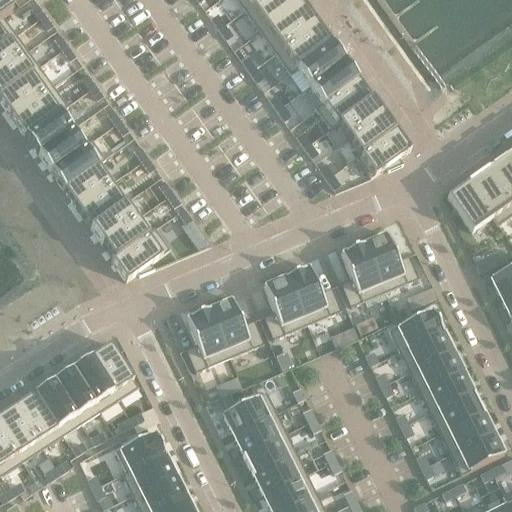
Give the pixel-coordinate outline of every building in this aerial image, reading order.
[(0,0),(0,24),(4,22),(12,16),(0,0)] [(233,0),(246,18),(270,0),(233,0)] [(296,0),(270,0),(246,18),(261,38),(303,8),(296,0)] [(303,8),(261,38),(276,59),(318,29),(303,8)] [(39,10),(33,15),(40,25),(46,20),(39,10)] [(46,20),(40,25),(46,34),(53,30),(46,20)] [(218,20),(211,24),(218,33),(224,29),(218,20)] [(3,22),(0,24),(0,51),(16,40),(3,22)] [(224,29),(218,33),(225,43),(232,39),(224,29)] [(318,29),(276,59),(290,80),(298,74),(332,50),(318,29)] [(16,40),(0,51),(0,78),(29,58),(16,40)] [(62,42),(55,46),(62,56),(69,51),(62,42)] [(332,50),(298,74),(311,92),(345,67),(332,50)] [(69,51),(62,56),(69,65),(75,61),(69,51)] [(29,58),(0,78),(0,105),(0,106),(42,76),(29,58)] [(249,63),(242,67),(249,76),(255,72),(249,63)] [(345,67),(311,92),(323,109),(358,85),(345,67)] [(255,72),(249,76),(256,86),(262,82),(255,72)] [(42,76),(0,106),(13,124),(55,94),(42,76)] [(90,81),(83,85),(90,95),(97,91),(90,81)] [(323,109),(316,115),(330,135),(338,130),(372,105),(358,85),(323,109)] [(97,91),(90,95),(97,105),(103,100),(97,91)] [(55,94),(13,124),(26,142),(60,118),(68,112),(55,94)] [(276,101),(270,106),(276,115),(283,110),(276,101)] [(372,105),(338,130),(348,144),(382,120),(372,105)] [(283,110),(276,115),(283,124),(290,120),(283,110)] [(115,116),(108,120),(115,130),(122,126),(115,116)] [(60,118),(26,142),(38,159),(72,134),(60,118)] [(382,120),(348,144),(359,159),(393,135),(382,120)] [(122,126),(115,130),(122,140),(128,135),(122,126)] [(72,134),(38,159),(50,175),(84,151),(72,134)] [(359,159),(355,162),(370,183),(386,172),(388,175),(403,169),(399,163),(410,155),(395,134),(393,135),(359,159)] [(303,139),(297,143),(303,153),(310,148),(303,139)] [(84,151),(50,175),(63,195),(101,167),(105,165),(92,145),(84,151)] [(310,148),(303,153),(310,162),(317,158),(310,148)] [(141,153),(135,158),(142,167),(148,163),(141,153)] [(511,166),(507,159),(487,173),(511,208),(511,166)] [(148,163),(142,167),(148,177),(155,172),(148,163)] [(101,167),(63,195),(77,214),(112,190),(115,187),(101,167)] [(325,170),(319,175),(325,184),(332,179),(325,170)] [(511,208),(487,173),(468,186),(498,230),(511,219),(511,208)] [(332,179),(325,184),(333,194),(339,189),(332,179)] [(468,186),(447,201),(472,236),(491,223),(497,230),(498,230),(468,186)] [(166,188),(160,193),(167,203),(173,198),(166,188)] [(112,190),(77,214),(89,230),(123,206),(112,190)] [(173,198),(167,203),(173,212),(180,207),(173,198)] [(123,206),(89,230),(101,247),(135,222),(123,206)] [(184,213),(178,218),(185,228),(191,223),(184,213)] [(135,222),(101,247),(112,263),(147,239),(135,222)] [(112,263),(111,264),(126,286),(137,278),(139,280),(154,274),(151,268),(170,255),(154,233),(147,239),(112,263)] [(364,247),(363,247),(384,297),(419,282),(409,260),(398,264),(386,238),(364,248),(364,247)] [(345,256),(341,258),(351,284),(340,289),(350,312),(384,297),(363,247),(344,256),(345,256)] [(503,267),(497,255),(474,266),(480,278),(503,267)] [(511,270),(490,281),(501,303),(511,297),(511,270)] [(305,272),(286,280),(307,330),(341,315),(331,292),(322,297),(320,297),(314,283),(309,271),(305,273),(305,272)] [(264,290),(263,290),(269,303),(275,317),(273,317),(263,322),(273,344),(307,330),(286,280),(285,281),(264,290)] [(433,292),(406,303),(411,315),(437,304),(433,292)] [(511,297),(501,303),(511,323),(511,322),(511,297)] [(209,313),(230,363),(264,348),(254,325),(245,329),(243,330),(237,315),(232,303),(231,304),(209,313)] [(187,323),(186,323),(191,335),(197,349),(196,350),(186,354),(196,377),(230,363),(209,313),(190,321),(187,323)] [(420,320),(388,336),(399,357),(443,335),(432,314),(420,320)] [(443,335),(399,357),(409,377),(453,356),(443,336),(443,335)] [(110,349),(91,362),(119,405),(138,392),(110,349)] [(453,356),(409,377),(419,398),(462,376),(453,356)] [(372,357),(365,361),(370,371),(378,368),(372,357)] [(91,362),(71,374),(99,418),(119,405),(91,362)] [(71,374),(51,387),(79,431),(99,418),(71,374)] [(462,376),(419,398),(429,418),(473,397),(462,376)] [(382,378),(375,381),(380,392),(388,388),(382,378)] [(51,387),(31,400),(59,443),(79,431),(51,387)] [(388,388),(380,392),(386,402),(393,399),(388,388)] [(300,393),(292,396),(298,407),(305,404),(300,393)] [(266,397),(222,418),(233,440),(277,418),(266,397)] [(473,397),(429,418),(440,439),(483,417),(473,397)] [(31,400),(11,413),(39,456),(59,443),(31,400)] [(11,413),(0,419),(0,438),(19,469),(39,456),(11,413)] [(310,413),(303,417),(308,428),(315,424),(310,413)] [(483,417),(440,439),(450,459),(493,437),(483,418),(484,418),(483,417)] [(139,418),(129,424),(132,431),(143,425),(139,418)] [(277,418),(233,440),(243,459),(242,459),(243,460),(287,438),(277,418)] [(403,418),(395,422),(401,432),(408,429),(403,418)] [(129,424),(118,429),(122,436),(132,431),(129,424)] [(315,424),(308,428),(313,438),(320,435),(315,424)] [(408,429),(401,432),(406,443),(413,439),(408,429)] [(155,437),(115,456),(125,476),(165,457),(155,437)] [(493,437),(450,459),(460,480),(504,459),(493,437)] [(0,438),(0,481),(19,469),(0,438)] [(101,438),(90,443),(94,450),(104,445),(101,438)] [(287,438),(243,460),(253,480),(297,459),(287,438)] [(82,448),(72,454),(76,461),(86,454),(82,448)] [(330,454),(323,458),(328,468),(336,465),(330,454)] [(125,476),(121,479),(131,500),(175,478),(165,457),(125,476)] [(297,459),(253,480),(263,501),(307,479),(297,459)] [(423,459),(416,463),(421,473),(428,470),(423,459)] [(336,465),(328,468),(334,479),(341,476),(336,465)] [(65,467),(55,473),(60,480),(69,474),(65,467)] [(501,469),(490,474),(494,481),(504,476),(501,469)] [(428,470),(421,473),(426,484),(434,480),(428,470)] [(55,473),(45,480),(50,486),(60,480),(55,473)] [(490,474),(480,479),(483,487),(494,481),(490,474)] [(175,478),(131,500),(137,511),(158,511),(186,499),(175,478)] [(307,479),(263,501),(268,511),(292,511),(317,499),(307,479)] [(95,480),(87,483),(93,494),(100,491),(95,480)] [(19,488),(9,495),(13,501),(23,495),(19,488)] [(462,488),(452,493),(455,500),(466,495),(462,488)] [(100,491),(93,494),(98,505),(105,501),(100,491)] [(452,493),(441,499),(445,506),(455,500),(452,493)] [(9,495),(0,500),(0,502),(3,508),(13,501),(9,495)] [(351,495),(343,499),(349,509),(356,506),(351,495)] [(511,511),(511,495),(503,500),(508,511),(511,511)] [(192,511),(186,499),(158,511),(192,511)] [(323,511),(317,499),(292,511),(323,511)] [(506,509),(500,511),(508,511),(503,500),(502,501),(506,508),(506,509)]
